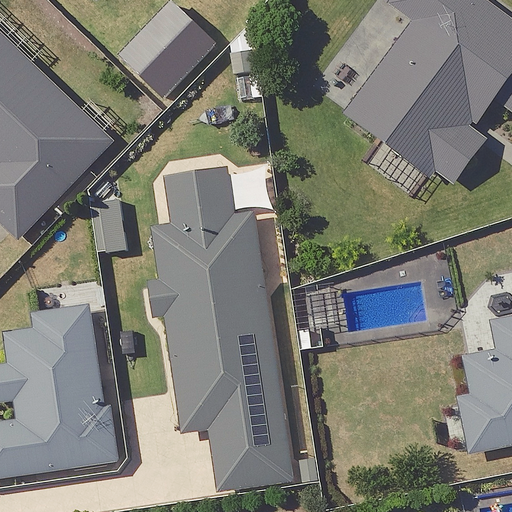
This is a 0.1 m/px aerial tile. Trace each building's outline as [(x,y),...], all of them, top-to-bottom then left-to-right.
[(511,26),(479,0),(394,0),(390,6),(417,27),(347,115),(452,198),(489,151),(475,140),(503,106),(511,113),(511,26)] [(0,222),(21,243),(113,149),(0,37),(0,222)] [(167,283),(155,284),(159,318),(172,316),(187,435),(214,431),(223,495),(294,486),(260,218),(236,221),(230,177),(171,184),(177,231),(161,233),(167,283)] [(0,484),(121,465),(97,312),(39,321),(41,334),(10,339),(15,369),(0,372),(6,407),(21,405),(25,426),(0,429),(0,484)] [(511,326),(497,329),(503,358),(469,364),(476,400),(464,402),(474,456),(511,448),(511,326)]
